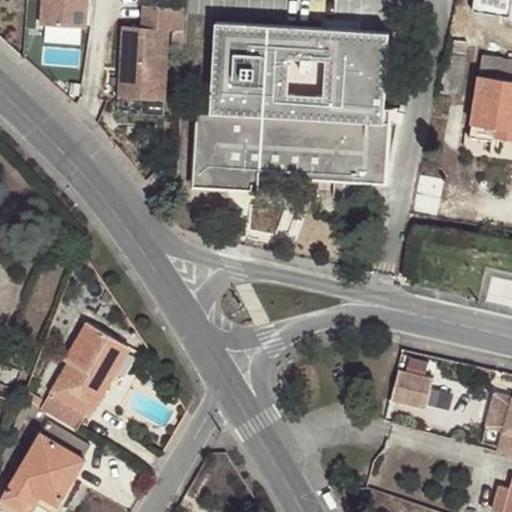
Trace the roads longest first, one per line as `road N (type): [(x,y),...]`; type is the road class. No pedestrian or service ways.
road 1 (secondary): [(128,230),(100,186),(0,93)]
road 2 (unknown): [(97,0),(75,163)]
road 3 (residential): [(404,311),(254,269)]
road 4 (residential): [(236,400),(207,418),(151,511)]
road 5 (residential): [(254,269),(128,230)]
road 6 (residential): [(265,448),(259,370),(285,329)]
road 7 (secondary): [(197,335),(128,230)]
road 8 (residential): [(285,329),(404,311)]
